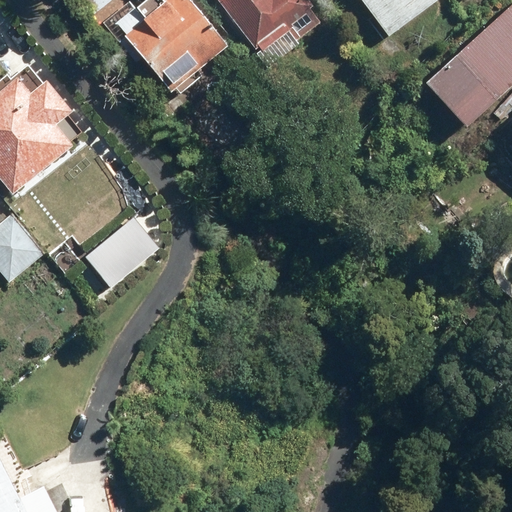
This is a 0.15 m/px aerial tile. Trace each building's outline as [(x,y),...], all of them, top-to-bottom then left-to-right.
[(75,0),(91,20),(117,0),(75,0)] [(144,0),(114,25),(170,93),(177,88),(183,96),(206,77),(200,70),(234,43),(199,0),(169,0),(167,2),(165,0),(144,0)] [(218,0),(262,51),(255,57),(270,74),(304,46),(299,40),(327,17),(312,0),(218,0)] [(360,0),(389,39),(442,0),(360,0)] [(511,90),(511,3),(426,83),(469,130),(511,90)] [(0,178),(13,195),(26,186),(75,147),(57,126),(73,112),(47,81),(32,93),(18,78),(0,92),(0,178)] [(45,253),(13,214),(2,223),(0,224),(0,270),(10,283),(45,253)] [(134,217),(86,257),(112,288),(160,248),(134,217)] [(62,511),(47,483),(22,496),(0,453),(0,511),(62,511)]
